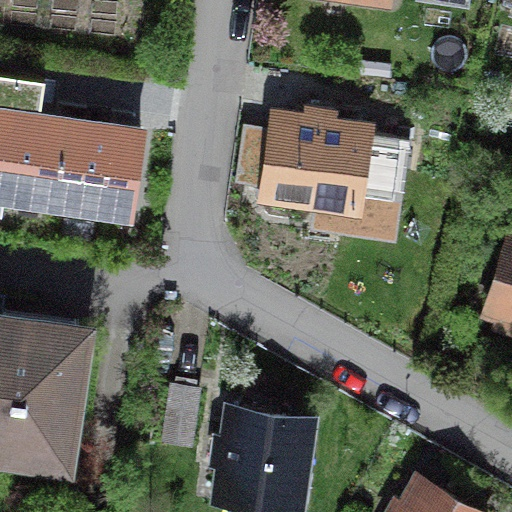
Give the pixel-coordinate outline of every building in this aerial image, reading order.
[(387,0),(291,0),(290,12),(385,22),(387,0)] [(366,129),(260,116),(248,208),(354,222),(366,129)] [(453,125),(418,118),(409,162),(444,169),(453,125)] [(132,148),(0,127),(0,199),(121,219),(132,148)] [(511,237),(505,236),(481,319),(511,327),(511,237)] [(83,322),(0,309),(0,450),(61,460),(83,322)] [(203,382),(170,377),(161,438),(194,443),(203,382)] [(310,412),(215,397),(201,490),(296,505),(310,412)] [(483,511),(408,472),(386,511),(483,511)]
